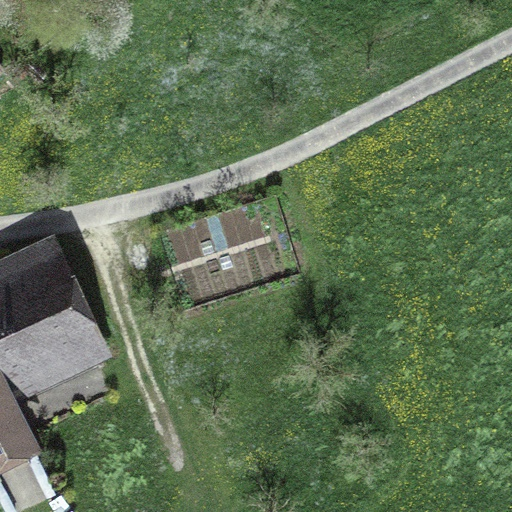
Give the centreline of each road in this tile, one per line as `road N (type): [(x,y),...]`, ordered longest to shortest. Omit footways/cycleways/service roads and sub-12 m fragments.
road 1 (track): [(0,227),(109,210),(248,169),(511,39)]
road 2 (track): [(88,214),(168,446),(175,511)]
